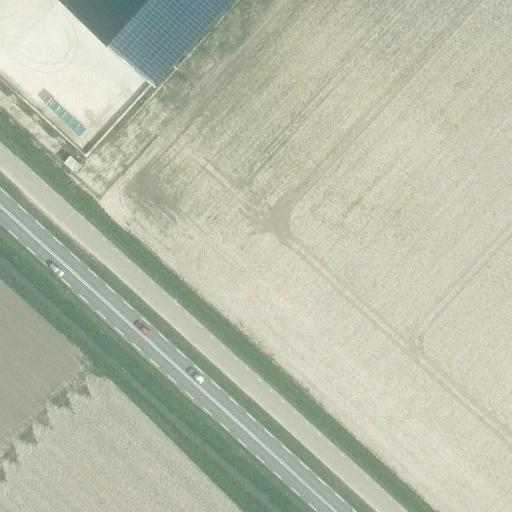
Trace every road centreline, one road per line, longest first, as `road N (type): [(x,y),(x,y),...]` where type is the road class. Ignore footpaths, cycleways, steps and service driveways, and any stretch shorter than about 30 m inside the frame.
road 1 (unclassified): [(391,511),(0,156)]
road 2 (primary): [(334,511),(0,207)]
road 3 (track): [(238,511),(93,375),(0,467)]
